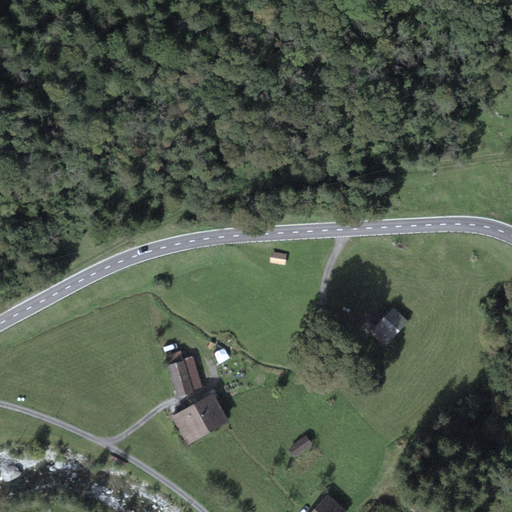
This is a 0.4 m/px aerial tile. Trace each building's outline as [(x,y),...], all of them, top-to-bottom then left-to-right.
[(273,253),(271,262),(284,264),(285,255),(273,253)] [(395,311),(383,324),(382,323),(372,333),(381,342),(383,340),(386,343),(406,321),(395,311)] [(166,356),(169,366),(183,362),(180,352),(166,356)] [(183,362),(188,377),(197,374),(193,359),(183,362)] [(201,386),(197,374),(188,377),(183,362),(169,366),(177,396),(192,391),(191,389),(201,386)] [(194,396),(190,398),(193,402),(195,401),(210,428),(226,420),(213,396),(199,403),(194,396)] [(195,401),(193,402),(190,398),(187,400),(191,408),(179,414),(178,411),(172,415),(187,441),(210,428),(195,401)] [(306,437),(296,444),(296,445),(290,450),(293,455),(310,443),(306,437)] [(344,511),(329,498),(316,511),(344,511)]
